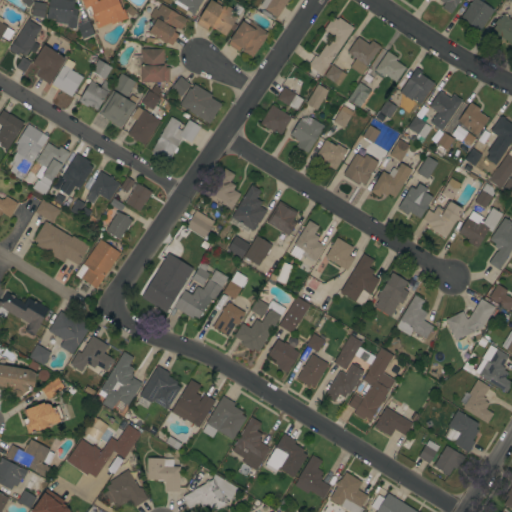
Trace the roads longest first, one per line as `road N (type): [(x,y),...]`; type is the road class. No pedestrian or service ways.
road 1 (residential): [(108,301),(451,511)]
road 2 (residential): [(317,0),(108,301)]
road 3 (residential): [(217,137),(451,277)]
road 4 (residential): [(0,82),(179,193)]
road 5 (residential): [(372,0),(511,83)]
